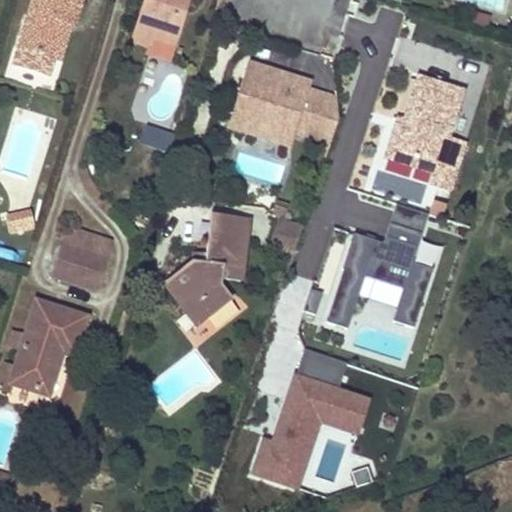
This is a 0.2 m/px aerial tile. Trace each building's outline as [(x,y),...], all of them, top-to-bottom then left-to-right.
[(30,0),(15,47),(9,66),(43,78),(49,58),(60,23),(68,26),(71,27),(79,0),(30,0)] [(150,40),(171,47),(185,0),(144,0),(131,42),(147,47),(150,40)] [(60,23),(49,58),(57,61),(68,26),(60,23)] [(288,76),(247,63),(227,126),(290,146),(294,135),(310,141),(319,112),(302,107),(308,88),(287,81),(288,76)] [(448,189),(455,167),(462,145),(445,139),(460,92),(416,78),(403,121),(393,152),(434,165),(432,172),(429,183),(448,189)] [(383,158),(432,172),(434,165),(393,152),(403,121),(396,119),(383,158)] [(428,214),(393,204),(382,243),(352,234),(327,321),(346,326),(361,274),(403,286),(393,322),(414,328),(431,268),(414,263),(428,214)] [(30,210),(5,216),(8,230),(33,225),(30,210)] [(232,245),(236,217),(209,213),(205,241),(232,245)] [(200,314),(203,317),(205,320),(229,301),(217,285),(218,278),(237,282),(246,219),(236,217),(232,245),(205,241),(202,264),(189,263),(164,284),(193,321),(200,314)] [(277,220),(272,246),(297,251),(302,225),(277,220)] [(71,247),(77,231),(67,228),(62,244),(71,247)] [(52,276),(72,282),(91,289),(107,241),(77,231),(71,247),(62,244),(52,276)] [(8,383),(27,389),(47,395),(60,351),(71,355),(83,318),(34,302),(25,333),(20,348),(14,367),(2,364),(0,370),(0,388),(6,390),(8,383)] [(10,328),(5,344),(20,348),(25,333),(10,328)] [(299,375),(296,374),(274,440),(260,436),(248,474),(295,490),(317,424),(358,437),(370,398),(337,387),(344,365),(307,353),(299,375)] [(122,418),(109,421),(112,435),(125,433),(122,418)] [(367,467),(352,472),(357,489),(373,484),(367,467)]
